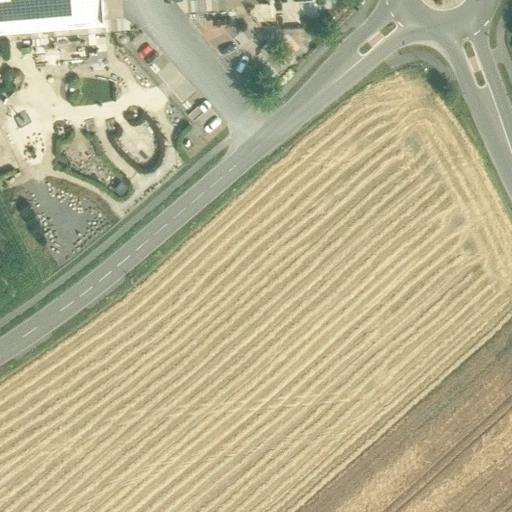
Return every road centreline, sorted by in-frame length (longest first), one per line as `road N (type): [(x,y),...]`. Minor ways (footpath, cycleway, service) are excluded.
road 1 (tertiary): [(0,351),(83,295),(409,8)]
road 2 (tertiary): [(457,21),(511,162)]
